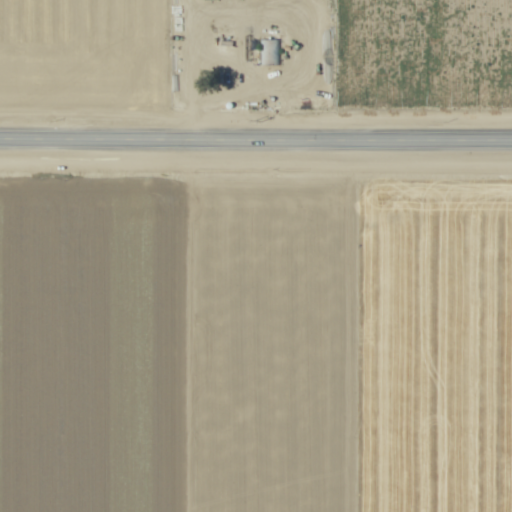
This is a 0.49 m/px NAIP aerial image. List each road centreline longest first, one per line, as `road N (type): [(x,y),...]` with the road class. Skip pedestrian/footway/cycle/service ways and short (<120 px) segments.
road 1 (tertiary): [(0,136),(511,136)]
road 2 (residential): [(172,136),(172,0)]
